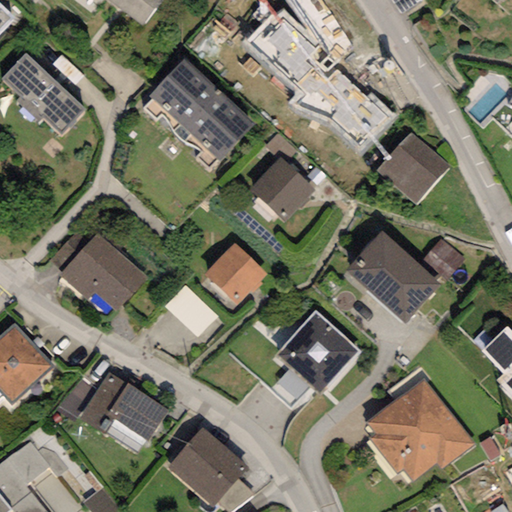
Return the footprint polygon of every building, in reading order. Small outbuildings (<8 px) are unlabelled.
[(107,0),(141,26),(160,0),(107,0)] [(0,35),(15,21),(0,5),(0,35)] [(271,15),(242,44),(295,95),(287,103),(329,120),(358,153),(396,117),(372,92),(366,99),(337,71),(318,47),(282,11),(274,18),(271,15)] [(86,111),(26,53),(1,78),(20,97),(16,102),(40,124),(44,119),(62,136),(86,111)] [(254,127),(184,60),(149,98),(153,101),(143,109),(156,120),(163,116),(175,133),(188,144),(196,147),(201,152),(195,158),(209,170),(254,127)] [(449,167),(409,133),(377,171),(416,205),(449,167)] [(315,191),(279,157),(249,189),(285,223),(315,191)] [(440,286),(380,231),(345,269),(404,324),(440,286)] [(50,260),(62,270),(63,269),(87,243),(75,232),(50,260)] [(62,270),(56,276),(86,302),(94,293),(114,312),(145,278),(95,233),(87,243),(63,269),(62,270)] [(266,275),(233,244),(204,277),(236,306),(249,292),(251,295),(261,284),(260,282),(266,275)] [(360,351),(314,311),(274,355),(320,396),(360,351)] [(53,369),(14,324),(0,336),(0,394),(10,406),(53,369)] [(511,332),(507,327),(481,352),(502,374),(496,381),(511,397),(511,332)] [(130,446),(151,415),(96,378),(66,423),(87,437),(96,423),(130,446)] [(474,445),(423,379),(365,423),(375,436),(369,440),(397,476),(402,472),(411,483),(436,463),(441,471),(474,445)] [(206,511),(238,472),(187,433),(152,478),(195,511),(206,511)] [(51,468),(30,443),(0,467),(0,511),(46,511),(28,488),(51,468)]
